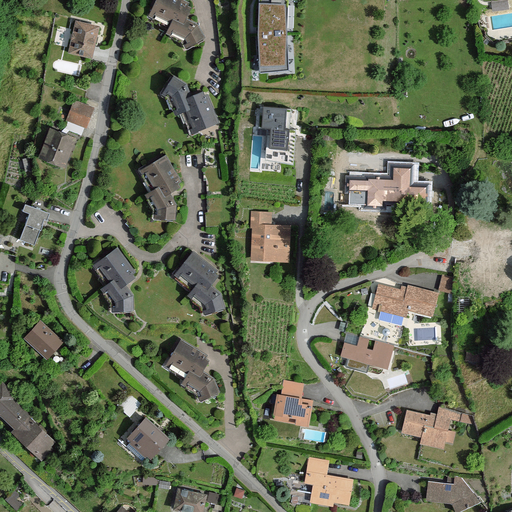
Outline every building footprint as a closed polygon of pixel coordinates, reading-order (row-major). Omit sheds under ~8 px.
[(194,5),(184,0),(160,0),(153,16),(174,25),(169,35),(174,37),(176,34),(187,38),(193,49),(210,38),(201,24),(189,17),(194,5)] [(269,0),(238,0),(235,69),(266,70),(269,0)] [(99,24),(75,18),(67,52),(92,57),(99,24)] [(189,81),(175,74),(165,88),(172,94),(179,112),(187,109),(195,131),(221,121),(208,88),(193,93),(189,81)] [(93,106),(74,99),(66,119),(74,122),(71,130),(83,134),(93,106)] [(286,109),(262,107),(261,128),(270,129),(268,151),(289,153),(291,129),(285,128),(286,109)] [(74,136),(48,126),(38,156),(64,165),(74,136)] [(182,182),(166,154),(141,168),(154,188),(144,193),(147,198),(150,196),(157,206),(156,218),(176,219),(177,202),(171,189),(182,182)] [(391,177),(349,176),(348,205),(360,206),(360,200),(369,200),(369,204),(429,206),(430,184),(413,184),(414,164),(391,163),(391,177)] [(50,212),(25,203),(23,210),(30,212),(20,238),(35,243),(44,218),(47,219),(50,212)] [(273,210),(252,209),(251,259),(290,261),(291,224),(273,223),(273,210)] [(498,247),(481,246),(480,254),(474,254),(473,269),(511,270),(511,243),(498,242),(498,247)] [(137,273),(119,246),(95,263),(109,281),(100,287),(103,291),(107,289),(114,298),(114,310),(134,310),(134,293),(126,281),(137,273)] [(218,270),(193,250),(175,272),(194,285),(187,294),(191,297),(194,294),(204,301),(207,312),(226,306),(221,290),(210,280),(218,270)] [(454,278),(443,276),(440,289),(451,292),(454,278)] [(407,289),(379,282),(373,307),(406,315),(408,308),(432,314),(438,291),(408,284),(407,289)] [(65,341),(42,319),(24,337),(47,359),(65,341)] [(357,344),(345,341),(341,355),(388,368),(394,343),(360,334),(357,344)] [(182,338),(167,364),(185,375),(180,382),(197,393),(199,399),(219,392),(213,376),(203,370),(211,357),(182,338)] [(483,351),(466,349),(465,359),(482,361),(483,351)] [(95,362),(83,350),(73,360),(85,372),(95,362)] [(281,393),(276,392),(272,418),(308,424),(312,402),(302,401),(306,383),(283,379),(281,393)] [(19,396),(3,381),(0,384),(0,414),(16,429),(13,432),(42,461),(60,442),(16,400),(19,396)] [(438,415),(408,408),(403,432),(422,436),(420,443),(446,448),(447,442),(455,444),(458,431),(450,429),(452,418),(473,423),(475,414),(440,406),(438,415)] [(145,416),(126,438),(149,458),(168,436),(145,416)] [(330,460),(310,456),(306,482),(313,483),(310,501),(333,505),(334,501),(349,504),(354,478),(328,474),(330,460)] [(456,482),(430,479),(427,499),(452,502),(456,511),(480,501),(478,495),(463,476),(456,475),(456,482)] [(202,511),(206,492),(177,487),(173,509),(193,511),(202,511)] [(15,488),(6,499),(18,509),(27,499),(15,488)]
